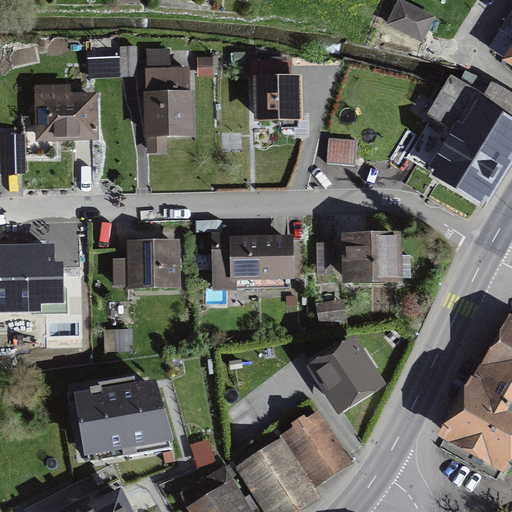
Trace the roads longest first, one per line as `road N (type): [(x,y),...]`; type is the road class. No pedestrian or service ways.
road 1 (residential): [(0,210),(391,202),(486,251)]
road 2 (secondary): [(486,251),(380,470)]
